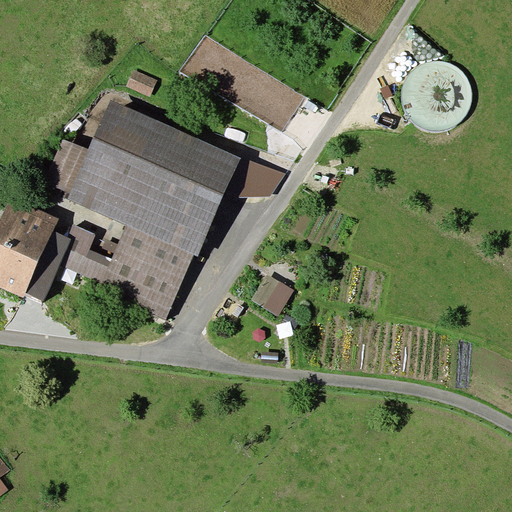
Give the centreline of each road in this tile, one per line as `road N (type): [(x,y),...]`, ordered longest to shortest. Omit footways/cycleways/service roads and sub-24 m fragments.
road 1 (residential): [(511,425),(451,398),(385,384),(0,336)]
road 2 (track): [(192,361),(202,319),(419,0)]
